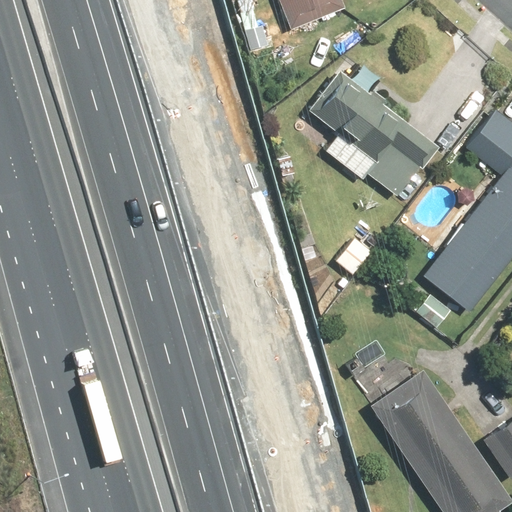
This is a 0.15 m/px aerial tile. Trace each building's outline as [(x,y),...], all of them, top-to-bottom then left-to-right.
[(335,0),(269,0),(282,33),(340,12),(335,0)] [(346,117),(321,150),(360,178),(362,175),(392,196),(431,144),(360,93),(374,74),(358,61),(346,78),(338,71),(319,97),(346,117)] [(511,125),(492,109),(464,145),(501,173),(423,276),(434,284),(414,309),(439,328),(458,303),(467,310),(511,251),(511,125)] [(369,251),(351,237),(330,262),(348,277),(369,251)] [(416,368),(364,405),(438,511),(493,511),(509,501),(416,368)] [(511,420),(509,417),(487,433),(511,467),(511,420)]
